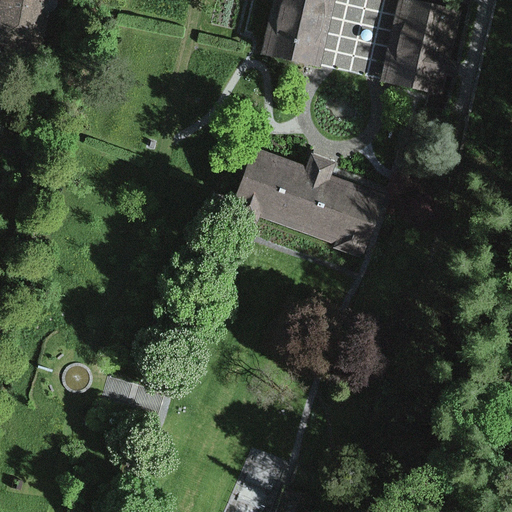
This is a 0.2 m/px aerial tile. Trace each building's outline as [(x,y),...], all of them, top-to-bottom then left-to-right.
[(65,0),(0,0),(0,53),(19,59),(26,37),(51,45),(65,0)] [(320,65),(333,0),(271,0),(260,53),(320,65)] [(463,13),(410,0),(397,0),(378,80),(443,96),(463,13)] [(303,170),(241,149),(221,206),(358,254),(377,199),(324,180),(330,164),(307,156),(303,170)] [(305,511),(310,497),(280,488),(272,511),(305,511)]
